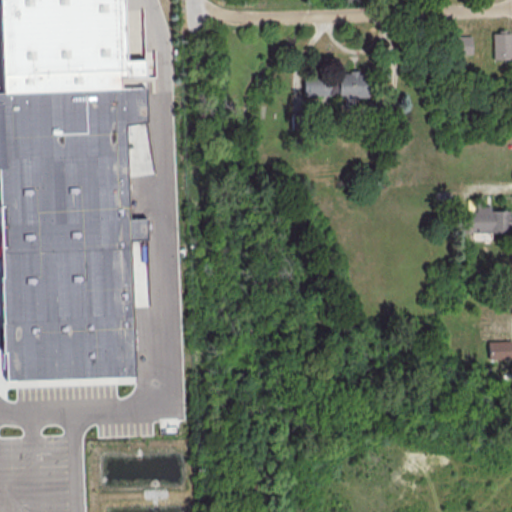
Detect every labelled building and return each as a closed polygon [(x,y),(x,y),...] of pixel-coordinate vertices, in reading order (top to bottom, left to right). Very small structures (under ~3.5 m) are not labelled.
[(5,95),(1,0),(125,0),(128,61),(146,61),(146,79),(121,79),(122,90),(5,95)] [(492,59),(511,59),(510,32),(492,32),(492,59)] [(471,53),(471,36),(454,36),(455,54),(471,53)] [(339,104),(354,104),(354,97),(366,97),(366,70),(338,71),(339,104)] [(303,95),(333,94),(333,77),(302,78),(303,95)] [(122,90),(146,89),(147,123),(127,126),(135,377),(7,382),(0,199),(0,95),(5,95),(122,90)] [(466,231),(511,231),(511,209),(490,209),(490,206),(475,205),(475,199),(466,199),(466,231)] [(511,357),(511,340),(487,341),(487,359),(511,357)]
